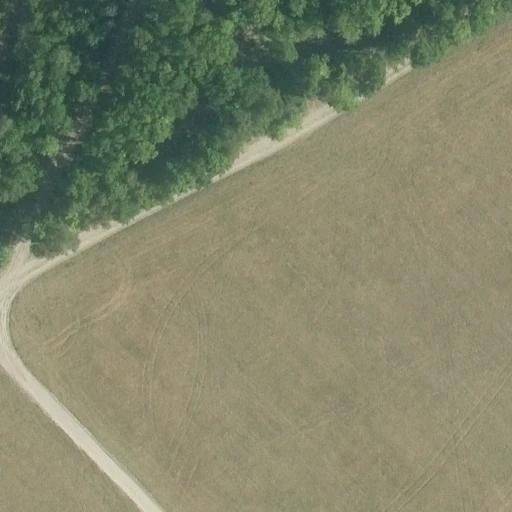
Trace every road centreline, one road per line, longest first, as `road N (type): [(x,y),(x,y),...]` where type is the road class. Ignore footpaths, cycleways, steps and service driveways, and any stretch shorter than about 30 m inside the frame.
road 1 (unknown): [(221,0),(333,107),(511,4)]
road 2 (track): [(0,353),(152,511)]
